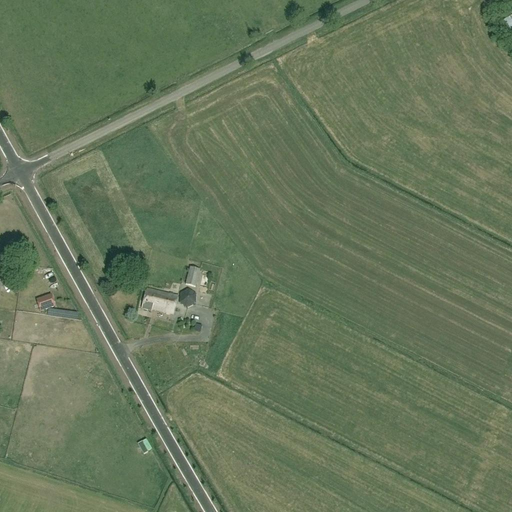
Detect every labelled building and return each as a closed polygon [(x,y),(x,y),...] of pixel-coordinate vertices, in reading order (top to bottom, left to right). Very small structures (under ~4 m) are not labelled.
[(185,285),(195,288),(200,271),(190,268),(185,285)] [(177,297),(146,289),(141,309),(151,312),(152,310),(173,315),(177,297)] [(180,294),(179,303),(187,309),(195,305),(195,296),(188,290),(180,294)] [(40,299),(41,303),(44,311),(55,307),(51,295),(45,297),(40,299)] [(146,442),(141,445),(147,456),(152,453),(146,442)]
